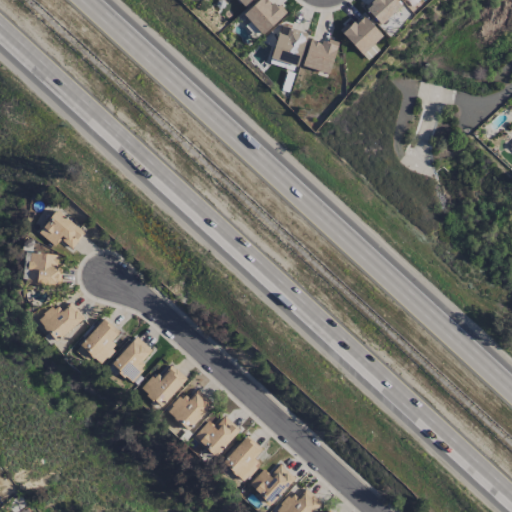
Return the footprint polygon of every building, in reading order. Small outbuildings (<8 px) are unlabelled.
[(251,0),(229,0),(230,0),(236,0),(244,8),(251,0)] [(262,35),(284,14),(270,0),(258,0),(243,14),(262,35)] [(381,26),(401,6),(395,0),(373,0),(364,9),(381,26)] [(382,36),(361,14),(341,33),(362,55),(382,36)] [(297,66),(308,34),(281,25),(270,57),(297,66)] [(301,64),(327,75),(338,47),(312,37),(301,64)] [(84,233),(58,209),(38,231),(53,246),(60,238),(71,248),(84,233)] [(59,287),(61,255),(29,252),(27,284),(59,287)] [(37,319),(54,341),(83,319),(71,302),(60,310),(56,304),(37,319)] [(110,340),(118,332),(104,318),(79,345),(100,365),(117,346),(110,340)] [(151,350),(136,336),(109,365),(130,385),(146,367),(141,362),(151,350)] [(161,377),(156,372),(140,389),(161,408),(187,379),(171,365),(161,377)] [(166,410),(185,431),(212,405),(197,389),(188,398),(184,394),(166,410)] [(208,420),(193,436),(215,457),(239,431),(224,416),(214,426),(208,420)] [(221,462),(243,482),(259,464),(253,459),(262,450),(246,435),(221,462)] [(269,475),(263,469),(247,487),(268,506),(294,478),(279,464),(269,475)] [(289,494),(275,510),(277,511),(311,511),(321,503),(306,489),(296,500),(289,494)]
